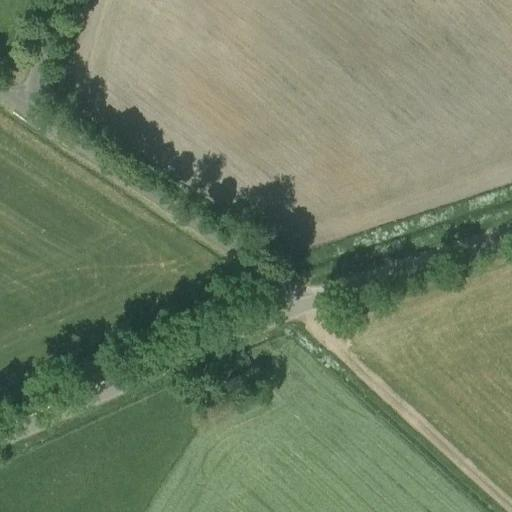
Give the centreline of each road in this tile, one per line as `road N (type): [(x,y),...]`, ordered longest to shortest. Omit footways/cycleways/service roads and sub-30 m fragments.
road 1 (unclassified): [(310,304),(29,109),(57,0)]
road 2 (tertiary): [(0,439),(310,304)]
road 3 (tertiary): [(310,304),(511,232)]
